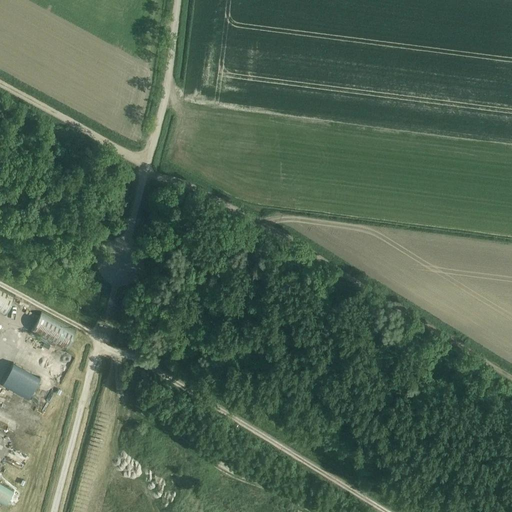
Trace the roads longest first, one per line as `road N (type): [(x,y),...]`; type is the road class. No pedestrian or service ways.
road 1 (track): [(149,165),(511,380)]
road 2 (unclassified): [(120,262),(166,94),(177,0)]
road 3 (track): [(149,165),(0,85)]
